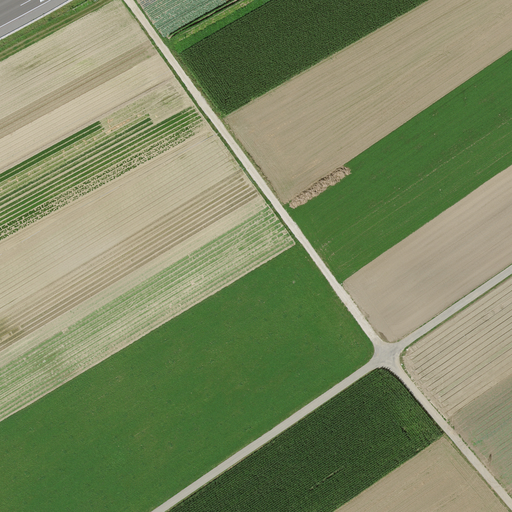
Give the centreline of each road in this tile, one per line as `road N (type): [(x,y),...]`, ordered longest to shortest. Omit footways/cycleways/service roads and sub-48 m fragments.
road 1 (track): [(511,503),(386,355),(129,0)]
road 2 (track): [(157,511),(511,269)]
road 3 (track): [(106,0),(0,57)]
